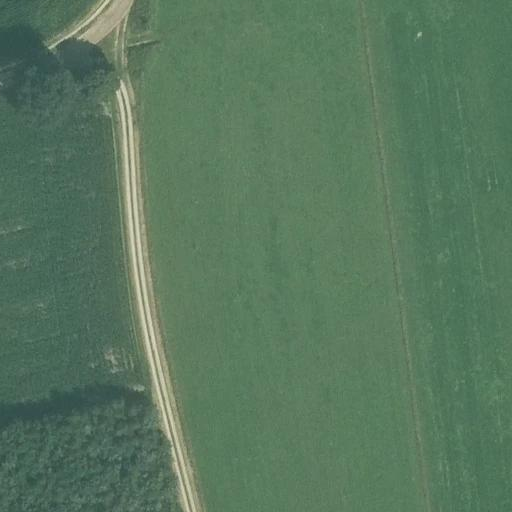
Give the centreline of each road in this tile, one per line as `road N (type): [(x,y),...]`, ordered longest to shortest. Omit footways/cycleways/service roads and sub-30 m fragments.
road 1 (track): [(196,511),(129,240),(120,7)]
road 2 (track): [(0,80),(57,57),(125,0)]
